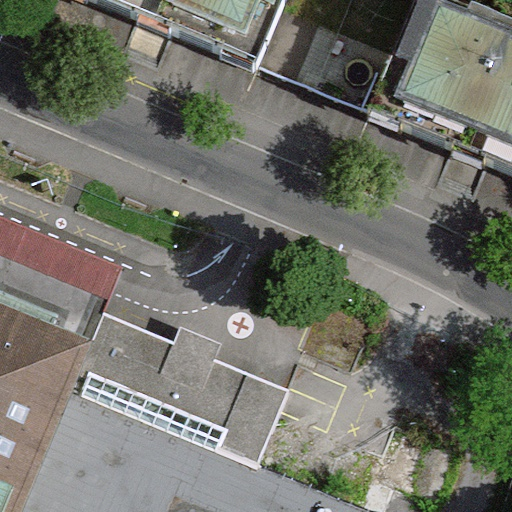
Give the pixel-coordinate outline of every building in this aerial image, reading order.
[(83,0),(154,29),(256,72),(282,10),(285,0),(83,0)] [(511,38),(418,0),(415,0),(392,56),(366,118),(464,158),(511,177),(511,38)] [(282,10),(256,72),(366,118),(392,56),(282,10)] [(0,511),(17,511),(101,315),(120,270),(51,242),(0,223),(0,511)] [(174,346),(101,315),(17,511),(371,511),(259,465),(289,395),(212,362),(220,344),(182,329),(174,346)] [(394,429),(374,478),(430,500),(449,451),(394,429)]
